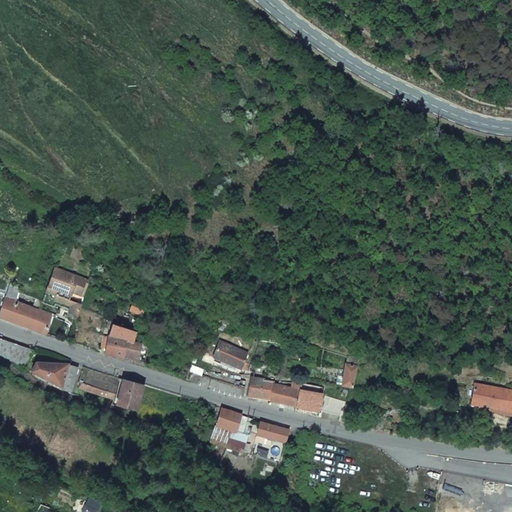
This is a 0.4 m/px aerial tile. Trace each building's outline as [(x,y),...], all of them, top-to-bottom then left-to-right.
[(100,218),(84,213),(82,219),(97,225),(100,218)] [(104,228),(97,225),(94,235),(101,238),(104,228)] [(54,268),(44,293),(41,301),(53,306),(55,300),(70,306),(68,312),(77,316),(88,280),(54,268)] [(6,296),(15,300),(19,287),(10,283),(6,295),(6,296)] [(0,317),(44,334),(50,316),(5,299),(0,312),(0,317)] [(145,306),(135,301),(130,311),(141,316),(145,306)] [(143,322),(124,312),(120,321),(142,328),(143,322)] [(136,333),(111,325),(107,339),(133,343),(136,333)] [(33,351),(0,339),(0,349),(25,364),(33,351)] [(133,343),(107,339),(104,355),(138,361),(141,345),(133,343)] [(219,342),(212,357),(241,370),(247,355),(219,342)] [(192,358),(185,358),(180,375),(187,377),(192,358)] [(36,363),(31,371),(60,387),(70,392),(77,368),(67,365),(36,363)] [(357,367),(345,364),(340,386),(351,388),(357,367)] [(191,373),(188,381),(197,384),(199,376),(191,373)] [(263,380),(252,378),(249,378),(246,398),(270,401),(270,403),(270,402),(270,400),(272,386),(263,384),(263,380)] [(143,386),(123,380),(118,395),(118,398),(116,403),(136,409),(143,386)] [(80,383),(79,388),(112,399),(113,394),(80,383)] [(471,402),(488,405),(488,408),(511,412),(511,408),(511,391),(474,384),(471,402)] [(281,388),(272,386),(270,400),(270,402),(270,403),(279,404),(281,388)] [(290,389),(281,388),(279,404),(296,407),(299,391),(291,389),(290,389)] [(321,395),(299,391),(296,407),(298,408),(297,411),(311,413),(311,410),(318,411),(321,395)] [(240,415),(222,409),(216,426),(235,432),(240,415)] [(289,430),(260,422),(257,435),(286,443),(289,430)] [(209,443),(242,454),(248,436),(235,433),(235,432),(216,426),(215,426),(209,443)]
